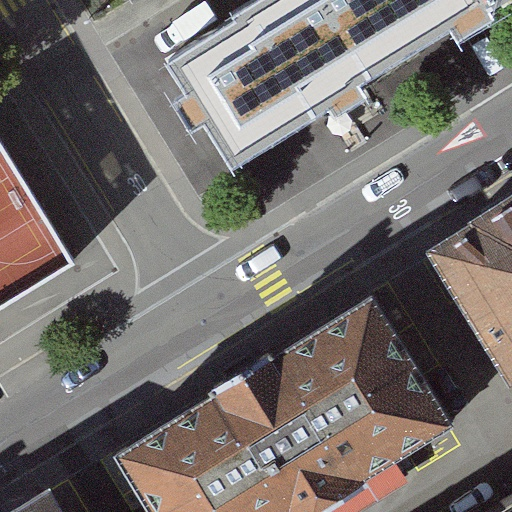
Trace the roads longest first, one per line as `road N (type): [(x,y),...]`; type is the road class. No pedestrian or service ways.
road 1 (residential): [(13,0),(207,317)]
road 2 (residential): [(207,317),(511,132)]
road 3 (residential): [(0,445),(207,317)]
